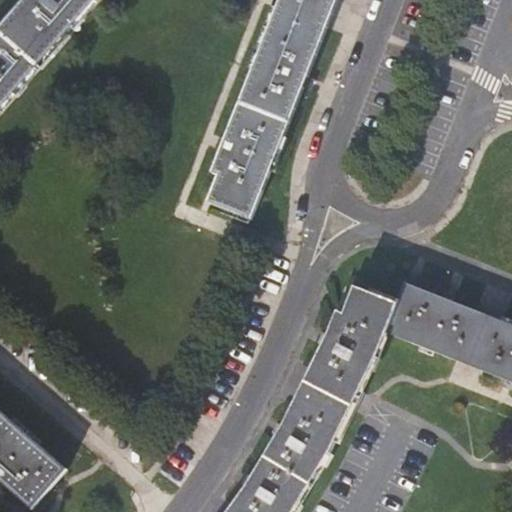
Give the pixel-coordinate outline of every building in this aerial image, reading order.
[(28,0),(0,32),(0,111),(96,0),(28,0)] [(338,0),(282,0),(214,173),(222,176),(210,203),(252,221),(338,0)] [(511,326),(407,285),(398,306),(387,331),(511,380),(511,326)] [(356,401),(387,331),(398,306),(356,289),(345,316),(339,314),(320,356),(285,428),(247,490),(232,511),(295,511),(300,505),(320,471),(339,435),(356,401)] [(0,411),(0,480),(34,511),(68,472),(0,411)]
